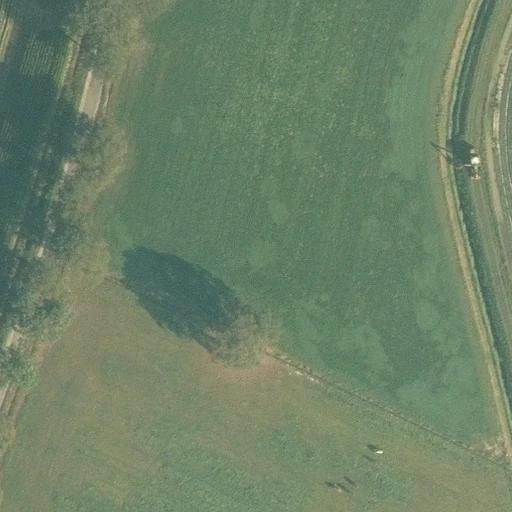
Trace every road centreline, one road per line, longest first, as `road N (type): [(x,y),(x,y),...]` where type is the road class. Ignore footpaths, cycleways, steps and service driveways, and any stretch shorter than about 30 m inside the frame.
road 1 (unclassified): [(0,377),(71,176),(112,0)]
road 2 (track): [(502,0),(468,128),(511,343)]
